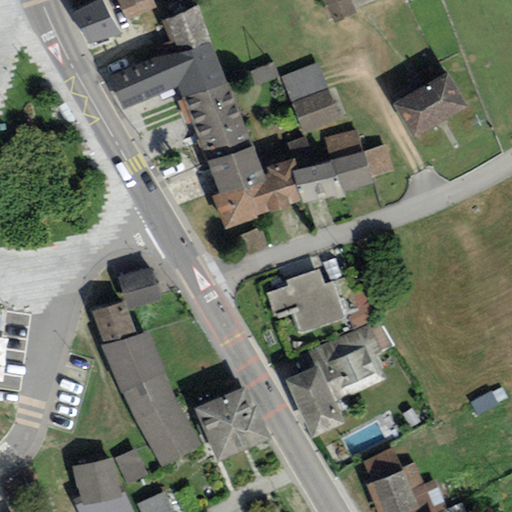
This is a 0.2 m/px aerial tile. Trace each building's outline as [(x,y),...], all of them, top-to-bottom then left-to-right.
[(102,0),(88,0),(73,9),(91,42),(117,28),(102,0)] [(156,4),(154,0),(118,0),(126,17),(156,4)] [(407,0),(331,0),(345,29),(407,0)] [(206,155),(252,139),(198,1),(161,19),(174,49),(186,80),(178,83),(206,155)] [(174,49),(109,75),(121,105),(178,83),(186,80),(174,49)] [(318,62),(279,76),(303,132),(343,118),(318,62)] [(460,76),(407,104),(424,137),(478,109),(460,76)] [(340,154),(335,155),(343,187),(373,180),(371,174),(365,147),(362,148),(357,128),(335,133),(340,154)] [(252,139),(206,155),(219,189),(264,173),(260,163),(252,139)] [(386,142),(365,147),(371,174),(393,169),(386,142)] [(293,153),(260,163),(264,173),(219,189),(212,192),(225,225),(303,195),(294,165),(298,164),(293,153)] [(298,164),(294,165),(303,195),(303,199),(343,187),(335,155),(298,164)] [(116,274),(123,296),(126,307),(161,297),(151,264),(116,274)] [(275,291),(284,319),(304,313),(313,341),(358,326),(344,284),(334,288),(330,273),(275,291)] [(101,343),(136,329),(126,307),(123,296),(88,309),(101,343)] [(136,329),(101,343),(159,463),(200,443),(163,368),(165,367),(145,325),(136,329)] [(298,376),(320,443),(359,430),(347,394),(389,380),(378,349),(298,376)] [(245,382),(193,406),(218,458),(269,433),(245,382)] [(134,447),(113,457),(124,486),(147,473),(134,447)] [(113,454),(71,464),(79,501),(72,504),(76,511),(113,511),(130,503),(125,489),(120,489),(113,457),(113,454)] [(376,477),(393,511),(450,511),(421,455),(376,477)] [(142,504),(145,511),(178,511),(171,492),(142,504)]
